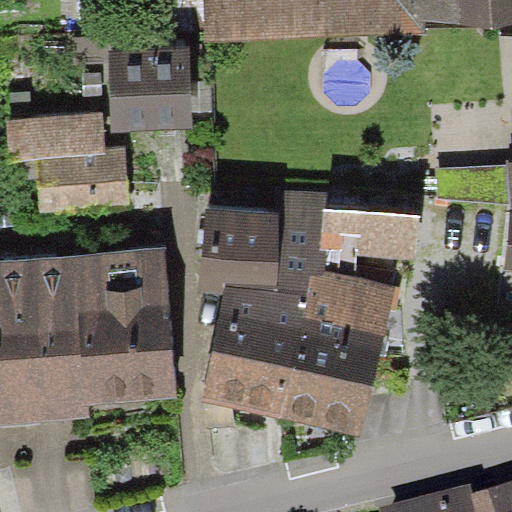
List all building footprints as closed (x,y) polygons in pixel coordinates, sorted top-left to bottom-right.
[(511,0),(372,0),(374,17),(511,4),(511,0)] [(197,29),(123,35),(129,120),(204,115),(197,29)] [(112,111),(24,119),(32,212),(120,204),(112,111)] [(320,210),(227,202),(221,271),(315,278),(320,210)] [(178,238),(4,259),(22,409),(196,387),(178,238)] [(240,286),(220,396),(391,427),(416,285),(327,269),(321,301),(240,286)]
